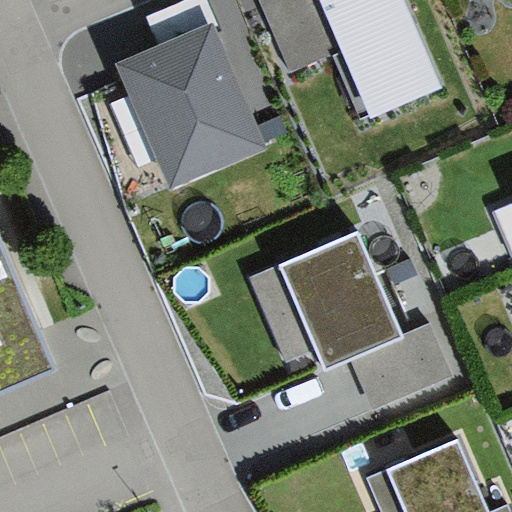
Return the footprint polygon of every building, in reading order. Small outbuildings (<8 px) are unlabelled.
[(407,0),(255,0),(286,72),(337,51),(365,119),(444,87),(407,0)] [(209,18),(113,59),(168,187),(264,146),(209,18)] [(403,337),(357,229),(255,272),(301,380),(403,337)] [(0,425),(55,398),(0,266),(0,425)] [(484,511),(457,444),(387,472),(403,511),(484,511)]
